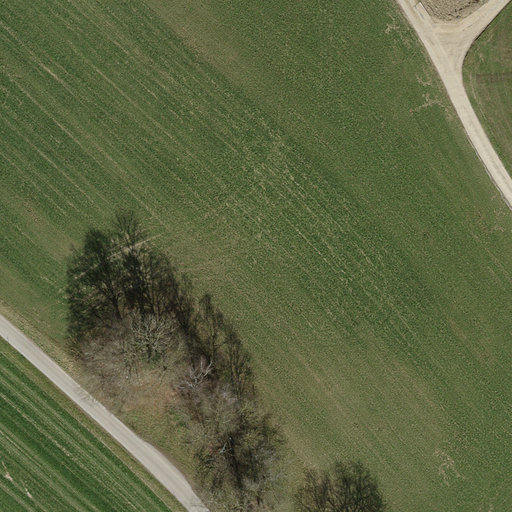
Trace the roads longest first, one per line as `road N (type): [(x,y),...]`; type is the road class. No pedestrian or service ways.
road 1 (unclassified): [(197,511),(167,472),(0,322)]
road 2 (track): [(511,185),(405,0)]
